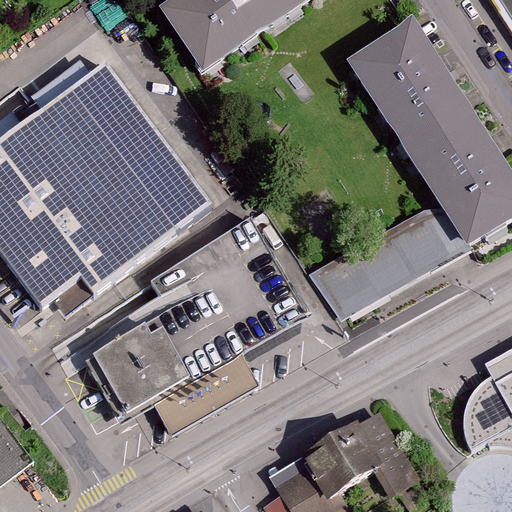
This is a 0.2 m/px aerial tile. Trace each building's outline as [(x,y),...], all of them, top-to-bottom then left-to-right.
[(312,0),(172,0),(161,8),(204,72),(312,0)] [(511,0),(487,0),(511,39),(511,0)] [(511,221),(511,206),(397,30),(334,71),(427,211),(456,259),(511,221)] [(45,107),(92,70),(83,59),(36,96),(45,107)] [(103,72),(0,147),(0,252),(40,307),(82,277),(97,298),(209,217),(103,72)] [(0,138),(18,125),(11,116),(0,124),(0,138)] [(427,211),(313,281),(342,328),(456,259),(427,211)] [(312,329),(256,229),(146,289),(158,311),(81,352),(125,430),(161,410),(178,442),(262,396),(245,365),(312,329)] [(511,434),(511,378),(495,388),(492,378),(483,384),(472,398),(468,412),(466,426),(468,439),(475,456),(511,434)] [(0,401),(4,399),(0,393),(0,490),(33,465),(0,424),(0,401)] [(423,488),(383,420),(270,485),(280,502),(266,510),(266,511),(330,511),(379,484),(392,506),(423,488)]
